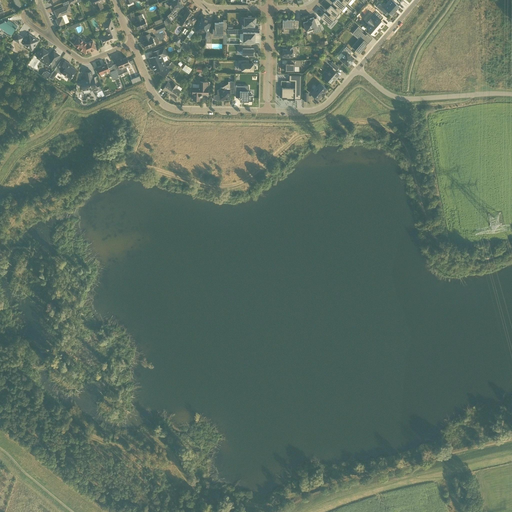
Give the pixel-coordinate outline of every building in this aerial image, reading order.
[(18,0),(13,0),(17,8),(21,6),(18,0)] [(92,0),(94,5),(95,6),(96,5),(97,9),(97,10),(103,7),(101,3),(104,2),(103,0),(92,0)] [(176,9),(179,8),(183,6),(182,3),(181,4),(181,2),(181,1),(180,0),(171,0),(168,2),(172,12),(172,11),(173,13),(171,14),(174,18),(179,14),(177,11),(176,9)] [(334,0),(332,3),(337,6),(341,10),(345,5),(346,6),(348,3),(347,2),(343,0),(341,0),(340,2),(338,0),(334,0)] [(389,11),(392,14),(399,6),(392,0),(391,0),(385,8),(384,7),(381,10),(386,14),(389,11)] [(69,4),(54,10),(55,14),(56,13),(56,14),(56,16),(57,15),(57,17),(57,18),(58,17),(58,18),(56,19),(59,26),(65,23),(62,16),(72,12),(69,4)] [(326,10),(331,14),(335,17),(339,12),(340,13),(342,11),(341,10),(337,6),(335,9),(330,5),(326,10)] [(189,28),(191,27),(196,20),(191,16),(192,13),(187,10),(180,22),(189,28)] [(366,28),(374,34),(383,23),(379,20),(382,17),(375,11),(371,15),(374,18),(366,28)] [(333,21),(336,18),(335,17),(331,14),(328,17),(324,13),(320,17),(324,21),(326,23),(328,24),(332,20),(333,21)] [(137,16),(135,16),(137,20),(137,19),(138,21),(135,22),(138,29),(147,26),(144,18),(144,19),(141,14),(137,16)] [(242,29),(247,29),(247,26),(254,26),(254,23),(255,23),(255,22),(256,22),(256,19),(255,19),(255,17),(251,17),(251,16),(248,16),(248,17),(244,17),(244,21),(242,21),(242,29)] [(205,18),(205,19),(201,17),(199,26),(198,25),(196,31),(199,32),(203,33),(202,39),(207,40),(212,23),(211,23),(210,27),(207,26),(209,19),(205,18)] [(318,32),(324,30),(321,24),(316,25),(314,17),(310,19),(310,20),(303,23),(306,31),(313,28),(315,33),(318,32)] [(295,19),(290,19),(290,20),(283,20),(283,24),(284,24),(283,33),(289,33),(289,28),(290,28),(290,27),(298,28),(299,21),(295,20),(295,19)] [(102,23),(107,34),(100,37),(103,46),(113,42),(113,41),(118,39),(116,34),(117,33),(111,20),(102,23)] [(4,22),(3,22),(0,23),(0,28),(1,30),(4,33),(7,35),(11,37),(11,35),(13,32),(15,29),(16,29),(18,27),(10,22),(7,22),(6,23),(6,22),(6,21),(5,21),(4,21),(4,22)] [(215,23),(215,29),(213,29),(213,34),(223,35),(223,44),(226,44),(226,33),(227,25),(223,25),(224,22),(219,22),(219,23),(215,23)] [(354,49),(359,53),(367,43),(363,39),(365,36),(361,32),(362,31),(358,27),(352,34),(360,42),(354,49)] [(255,42),(255,33),(243,32),(243,42),(255,42)] [(143,42),(146,49),(155,45),(152,38),(149,33),(143,36),(145,39),(146,40),(143,42)] [(23,44),(32,50),(39,41),(29,34),(25,41),(22,39),(23,38),(18,34),(14,40),(20,44),(21,42),(23,44)] [(79,38),(74,45),(86,53),(96,49),(93,41),(87,43),(79,38)] [(249,57),(249,56),(254,56),(254,48),(246,48),(246,45),(239,44),(239,51),(243,51),(242,56),(245,56),(249,57)] [(283,49),(283,57),(293,57),(293,53),(296,53),(296,46),(287,46),(287,49),(283,49)] [(352,61),(354,58),(349,54),(352,51),(346,46),(341,52),(344,55),(340,59),(348,66),(350,63),(351,64),(352,62),(352,61)] [(164,48),(160,49),(153,53),(154,56),(149,58),(155,72),(158,70),(159,73),(164,76),(169,69),(166,67),(162,57),(167,55),(164,48)] [(51,67),(59,56),(53,52),(51,57),(47,54),(48,53),(43,49),(37,58),(41,60),(41,61),(47,65),(48,65),(51,67)] [(126,67),(130,66),(127,57),(123,59),(122,58),(117,60),(120,68),(120,69),(117,71),(119,75),(122,73),(128,71),(126,67)] [(246,63),(246,60),(238,60),(238,64),(242,64),(242,70),(245,70),(245,71),(250,71),(250,70),(253,70),(253,69),(254,69),(254,65),(253,65),(253,64),(246,63)] [(294,71),(294,66),(301,66),(301,60),(288,60),(287,63),(286,63),(286,65),(282,65),(282,70),(286,70),(286,71),(294,71)] [(58,72),(60,69),(63,71),(62,73),(70,78),(74,73),(73,73),(75,70),(71,67),(72,66),(65,61),(63,63),(60,61),(54,70),(58,72)] [(322,75),(328,80),(331,83),(336,78),(337,79),(339,75),(335,71),(336,70),(339,67),(332,61),(329,65),(333,67),(327,74),(325,71),(322,75)] [(117,70),(114,71),(112,67),(109,68),(107,64),(98,68),(100,75),(109,71),(111,75),(112,77),(111,78),(112,79),(114,80),(117,79),(117,78),(120,77),(119,75),(117,71),(117,70)] [(182,69),(189,74),(192,68),(185,64),(182,69)] [(41,76),(47,80),(53,72),(53,71),(51,74),(49,73),(47,75),(45,75),(43,74),(41,76)] [(95,90),(95,88),(96,88),(94,77),(93,78),(91,71),(85,73),(86,79),(81,80),(82,83),(81,84),(80,85),(81,86),(82,86),(83,90),(90,89),(90,90),(95,90)] [(301,99),(301,74),(288,74),(288,81),(294,81),(294,88),(281,88),(281,98),(301,99)] [(170,79),(166,77),(163,82),(164,83),(163,86),(164,87),(163,89),(166,91),(167,91),(168,93),(175,98),(180,91),(177,88),(179,86),(174,82),(170,79)] [(234,94),(234,82),(231,81),(230,89),(220,89),(220,90),(219,90),(218,89),(217,90),(217,95),(213,95),(213,99),(216,99),(216,100),(222,101),(222,99),(230,100),(230,94),(234,94)] [(202,94),(208,94),(208,88),(206,88),(206,82),(200,82),(200,85),(193,84),(193,87),(192,87),(192,94),(193,94),(193,100),(200,100),(200,97),(201,97),(202,96),(202,95),(202,94)] [(318,100),(325,93),(327,90),(320,83),(311,94),(318,100)] [(248,86),(235,85),(235,90),(239,90),(239,100),(252,100),(252,95),(248,95),(248,86)]
